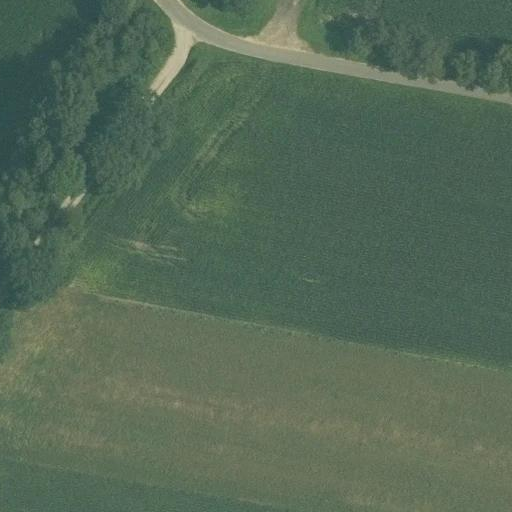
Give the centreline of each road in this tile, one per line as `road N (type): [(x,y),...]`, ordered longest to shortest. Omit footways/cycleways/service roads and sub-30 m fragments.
road 1 (unclassified): [(162,0),(225,44),(511,86)]
road 2 (track): [(198,32),(0,308)]
